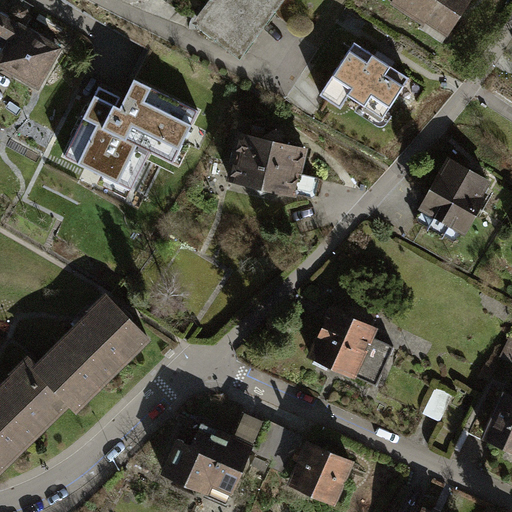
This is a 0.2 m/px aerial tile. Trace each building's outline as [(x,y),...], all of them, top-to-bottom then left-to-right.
[(239,52),(276,0),(213,0),(199,20),(239,52)] [(392,0),(392,2),(425,23),(427,20),(447,33),(468,0),(392,0)] [(8,21),(0,16),(0,63),(36,85),(57,49),(17,26),(20,21),(24,19),(27,14),(25,11),(17,6),(12,7),(9,12),(9,16),(8,21)] [(375,62),(350,46),(325,85),(361,108),(363,105),(381,116),(407,74),(379,56),(375,62)] [(119,107),(96,96),(67,153),(133,187),(152,149),(175,160),(202,108),(136,74),(119,107)] [(240,134),(230,179),(293,192),(294,190),(318,195),(321,178),(297,173),(303,147),(281,142),(282,140),(275,130),(262,136),(262,139),(240,134)] [(420,205),(422,206),(462,228),(465,229),(483,194),(480,192),(486,180),(449,161),(443,171),(439,169),(420,205)] [(458,239),(462,228),(422,206),(414,221),(444,236),(458,239)] [(204,255),(186,298),(214,309),(232,266),(204,255)] [(92,311),(35,366),(63,394),(70,401),(83,389),(89,394),(105,378),(100,372),(126,347),(131,352),(147,337),(129,318),(131,315),(122,306),(119,309),(104,295),(90,309),(92,311)] [(331,305),(310,354),(315,356),(313,361),(327,366),(328,362),(377,383),(393,345),(371,335),(374,328),(367,325),(373,311),(361,306),(360,308),(347,303),(344,311),(331,305)] [(49,407),(63,394),(35,366),(27,357),(11,372),(13,374),(0,387),(0,468),(15,454),(9,448),(34,424),(39,429),(55,414),(49,407)] [(453,390),(437,383),(423,412),(439,418),(453,390)] [(511,386),(507,384),(484,434),(505,443),(505,449),(511,452),(511,386)] [(244,414),(234,437),(252,445),(262,422),(244,414)] [(227,500),(252,445),(234,437),(200,421),(190,443),(176,437),(161,471),(227,500)] [(256,451),(273,459),(285,432),(267,424),(256,451)] [(301,439),(285,432),(273,459),(271,464),(287,471),(301,439)] [(309,442),(292,480),(343,502),(352,482),(341,477),(349,460),(309,442)]
